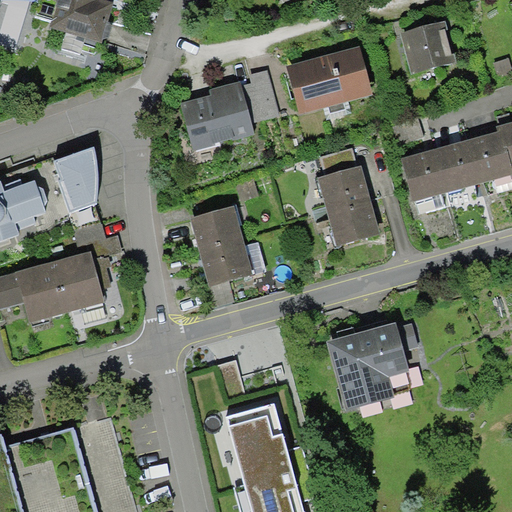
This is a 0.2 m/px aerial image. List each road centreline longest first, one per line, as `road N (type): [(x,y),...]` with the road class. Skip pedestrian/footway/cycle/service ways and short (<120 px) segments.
road 1 (residential): [(162,341),(511,243)]
road 2 (residential): [(161,71),(439,0)]
road 3 (residential): [(130,110),(162,341)]
road 4 (residential): [(162,341),(194,511)]
road 5 (residential): [(0,386),(162,341)]
road 6 (residential): [(0,151),(130,110)]
